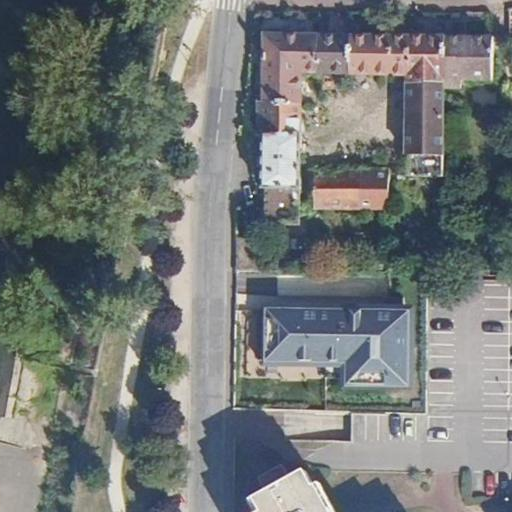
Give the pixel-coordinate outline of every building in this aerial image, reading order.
[(264,35),(264,69),(305,71),(305,74),(321,74),(320,36),(264,35)] [(353,37),(320,36),(321,74),(354,75),(353,37)] [(410,76),(411,37),(396,37),(353,37),(354,75),(410,76)] [(447,83),(447,38),(411,37),(410,76),(410,83),(447,83)] [(495,38),(447,38),(447,83),(447,119),(469,119),(469,82),(496,81),(495,38)] [(265,102),(258,102),(259,104),(304,105),(305,74),(305,71),(264,69),(265,102)] [(409,174),(446,174),(447,174),(447,119),(447,83),(410,83),(409,174)] [(304,105),(259,104),(260,135),(263,135),(304,136),(304,105)] [(303,225),(304,173),(304,136),(263,135),(264,188),(266,188),(266,224),(303,225)] [(317,210),(391,211),(392,174),(317,173),(317,210)] [(237,235),(237,270),(264,271),(265,236),(237,235)] [(420,277),(376,275),(376,301),(381,302),(382,341),(377,340),(376,349),(382,350),(382,363),(419,363),(420,277)] [(297,286),(258,286),(258,325),(307,325),(307,298),(296,298),(297,286)] [(427,362),(452,363),(454,332),(429,331),(427,362)] [(235,368),(235,409),(311,409),(311,369),(235,368)] [(389,369),(388,409),(421,410),(422,369),(389,369)] [(283,464),(258,478),(266,493),(258,498),(264,511),(262,511),(327,511),(305,472),(291,480),(283,464)]
